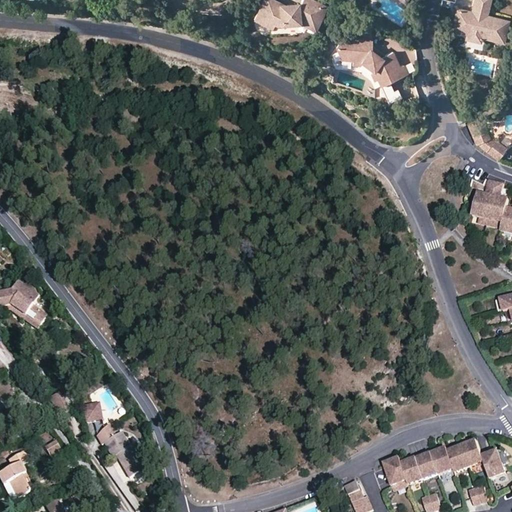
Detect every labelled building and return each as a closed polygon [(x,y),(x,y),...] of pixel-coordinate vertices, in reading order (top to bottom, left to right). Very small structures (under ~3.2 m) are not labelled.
[(297,7),(291,4),(289,8),(282,5),(283,3),(275,0),(262,0),(253,18),(270,27),(273,23),(275,24),(280,24),(299,23),(298,18),(304,18),(310,21),(314,11),(321,15),(326,6),(318,2),(315,7),(312,6),(311,8),(299,3),(297,7)] [(318,2),(313,0),(300,0),(299,3),(311,8),(312,6),(315,7),(318,2)] [(509,22),(487,17),(491,0),(476,0),(474,8),(476,8),(475,16),(467,14),(467,12),(458,9),(453,30),(462,32),(462,30),(481,35),(481,38),(482,38),(504,43),(509,22)] [(321,15),(314,11),(310,21),(304,18),(298,18),(299,23),(314,30),(321,15)] [(481,38),(481,35),(462,30),(462,32),(467,34),(466,40),(481,43),(482,38),(481,38)] [(378,57),(370,49),(371,44),(371,39),(344,37),(344,39),(340,39),(335,47),(340,59),(351,60),(351,63),(358,64),(360,62),(371,71),(369,73),(372,79),(375,78),(378,85),(405,73),(401,64),(397,66),(390,51),(382,55),(378,57)] [(382,55),(371,44),(370,49),(378,57),(382,55)] [(403,63),(405,72),(413,70),(411,62),(403,63)] [(405,79),(391,80),(391,96),(406,95),(405,79)] [(479,119),(466,125),(469,132),(483,126),(479,119)] [(485,133),(483,126),(469,132),(472,139),(485,133)] [(489,139),(485,133),(472,139),(475,145),(477,144),(489,139)] [(492,142),(489,139),(477,144),(478,148),(484,152),(492,142)] [(492,142),(484,152),(491,156),(499,144),(493,140),(492,142)] [(499,144),(491,156),(497,161),(505,148),(499,144)] [(488,221),(496,184),(489,182),(486,196),(478,194),(472,217),(480,219),(488,221)] [(503,185),(496,184),(488,221),(503,224),(507,209),(509,201),(500,199),(503,185)] [(511,210),(507,209),(503,224),(502,230),(501,233),(511,235),(511,210)] [(503,224),(488,221),(487,227),(502,230),(503,224)] [(0,297),(0,311),(12,309),(14,306),(20,310),(19,313),(28,319),(29,317),(32,312),(38,317),(34,321),(32,325),(40,330),(49,316),(35,307),(41,297),(34,293),(33,290),(28,287),(24,288),(17,284),(11,295),(0,297)] [(511,311),(511,297),(502,300),(505,313),(511,311)] [(505,313),(502,300),(496,302),(499,314),(505,313)] [(0,315),(12,312),(32,325),(34,321),(29,317),(28,319),(19,313),(20,310),(14,306),(12,309),(0,311),(0,315)] [(103,421),(101,406),(85,407),(86,423),(103,421)] [(110,426),(97,437),(102,446),(104,445),(113,460),(116,458),(121,456),(130,471),(125,473),(129,480),(145,470),(141,464),(146,461),(137,445),(131,448),(122,434),(117,437),(110,426)] [(64,452),(57,442),(47,448),(53,458),(64,452)] [(414,460),(402,464),(400,459),(393,462),(384,465),(392,488),(408,483),(409,486),(454,471),(455,474),(484,464),(490,481),(506,475),(498,452),(494,453),(482,457),(477,442),(471,444),(460,448),(448,452),(447,449),(445,450),(428,455),(414,460)] [(11,484),(15,492),(18,499),(32,492),(26,481),(30,479),(23,464),(29,461),(26,453),(10,461),(14,469),(0,475),(0,478),(4,487),(11,484)] [(116,458),(125,473),(130,471),(121,456),(116,458)] [(360,491),(356,483),(345,488),(348,497),(360,491)] [(409,486),(408,483),(392,488),(394,494),(410,488),(409,486)] [(489,502),(484,487),(476,490),(481,505),(489,502)] [(481,505),(476,490),(469,492),(474,507),(481,505)] [(348,497),(352,504),(364,499),(360,491),(348,497)] [(13,502),(18,499),(15,492),(10,495),(13,502)] [(436,511),(442,510),(437,495),(430,497),(434,511),(436,511)] [(434,511),(430,497),(422,500),(426,511),(434,511)] [(370,511),(372,511),(367,499),(352,505),(355,511),(370,511)] [(63,511),(57,501),(46,508),(49,511),(63,511)]
